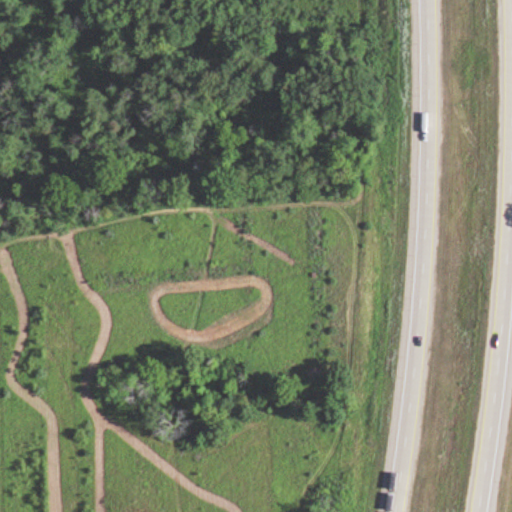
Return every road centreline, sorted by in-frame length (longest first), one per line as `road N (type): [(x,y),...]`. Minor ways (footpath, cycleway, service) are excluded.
road 1 (motorway): [(430,0),(421,333),(398,511)]
road 2 (motorway): [(483,511),(511,253)]
